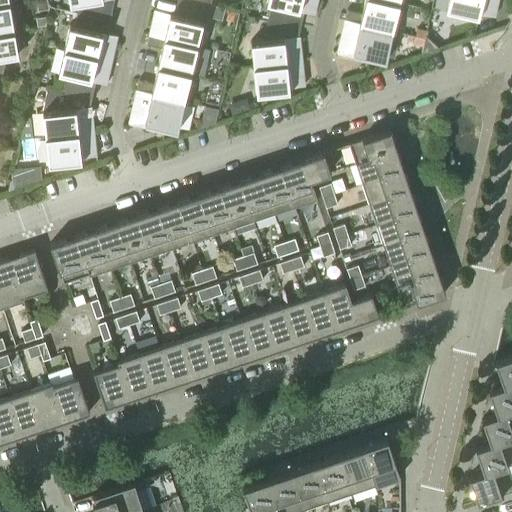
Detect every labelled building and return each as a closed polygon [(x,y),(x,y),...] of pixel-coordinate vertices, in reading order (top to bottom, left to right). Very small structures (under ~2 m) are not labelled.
[(0,30),(15,29),(10,0),(0,1),(0,30)] [(80,1),(78,11),(91,14),(94,0),(69,0),(70,3),(80,1)] [(155,8),(149,32),(197,43),(203,19),(207,20),(210,10),(217,13),(219,7),(211,5),(211,3),(199,0),(197,0),(194,17),(155,8)] [(272,2),(268,19),(281,22),(285,5),(315,12),(318,0),(267,0),(267,1),(272,2)] [(345,17),(345,18),(393,29),(399,1),(394,0),(365,0),(363,11),(347,8),(345,17)] [(498,0),(448,0),(446,8),(479,16),(480,11),(495,15),(498,0)] [(70,22),(65,47),(112,58),(118,33),(88,27),(91,14),(78,11),(75,23),(70,22)] [(45,15),(37,17),(38,22),(38,25),(46,23),(48,15),(45,15)] [(393,29),(345,18),(337,52),(364,58),(365,53),(386,58),(393,29)] [(251,39),(254,64),(303,59),(300,34),(278,36),(281,22),(268,19),(264,38),(251,39)] [(417,27),(416,34),(425,36),(426,29),(417,27)] [(0,71),(3,72),(7,55),(19,53),(15,29),(0,30),(0,71)] [(162,46),(158,63),(191,71),(197,43),(149,32),(149,33),(150,33),(147,42),(162,46)] [(425,36),(416,34),(415,35),(413,44),(423,46),(425,36)] [(425,37),(422,51),(438,46),(426,35),(425,37)] [(64,72),(60,89),(73,92),(77,75),(107,82),(112,58),(65,47),(59,71),(64,72)] [(303,59),(254,64),(257,93),(290,90),(290,85),(305,83),(303,59)] [(137,87),(136,88),(184,99),(191,71),(158,63),(154,81),(139,77),(137,87)] [(184,99),(136,88),(129,121),(155,128),(157,123),(178,128),(184,99)] [(43,109),(46,134),(95,129),(92,104),(70,106),(73,92),(60,89),(55,108),(43,109)] [(31,126),(22,127),(20,136),(32,135),(31,126)] [(349,141),(356,161),(397,148),(394,139),(389,140),(386,131),(391,129),(391,127),(349,141)] [(95,129),(46,134),(49,163),(82,160),(81,155),(97,153),(95,129)] [(356,161),(363,182),(404,168),(401,158),(396,160),(393,151),(398,149),(397,148),(356,161)] [(324,149),(305,156),(305,157),(304,157),(310,177),(331,170),(324,149)] [(292,160),(282,163),(296,205),(317,198),(310,177),(304,157),(305,157),(305,156),(301,157),(302,162),(294,165),(292,160)] [(271,167),(262,170),(276,212),(296,205),(282,163),(280,164),(282,169),(273,172),(271,167)] [(363,182),(369,202),(411,189),(408,179),(403,180),(400,171),(405,170),(404,168),(363,182)] [(251,174),(241,177),(255,219),(276,212),(262,170),(260,171),(261,176),(253,179),(251,174)] [(231,181),(221,184),(235,226),(255,219),(241,177),(239,178),(241,183),(232,186),(231,181)] [(319,185),(323,195),(334,191),(331,181),(319,185)] [(210,188),(200,191),(214,233),(235,226),(221,184),(219,185),(220,190),(212,193),(210,188)] [(369,202),(376,223),(418,209),(415,199),(409,201),(407,192),(412,190),(411,189),(369,202)] [(189,194),(179,198),(193,240),(214,233),(200,191),(198,191),(200,197),(191,200),(189,194)] [(334,191),(323,195),(326,206),(338,202),(334,191)] [(169,201),(159,205),(173,246),(193,240),(179,198),(177,198),(179,204),(170,206),(169,201)] [(148,208),(138,212),(152,253),(173,246),(159,205),(157,205),(159,210),(150,213),(148,208)] [(376,223),(383,243),(425,229),(422,219),(416,221),(413,212),(419,211),(418,209),(376,223)] [(128,215),(118,218),(132,260),(152,253),(138,212),(136,212),(138,217),(129,220),(128,215)] [(107,222),(97,225),(111,267),(132,260),(118,218),(116,219),(118,224),(109,227),(107,222)] [(333,226),(337,236),(348,232),(345,222),(333,226)] [(87,229),(77,232),(91,274),(111,267),(97,225),(95,226),(97,231),(88,234),(87,229)] [(383,243),(390,264),(432,250),(428,240),(423,242),(420,233),(425,231),(425,229),(383,243)] [(316,233),(320,244),(332,240),(328,230),(316,233)] [(91,274),(77,232),(75,233),(77,238),(68,241),(66,236),(50,241),(64,280),(88,272),(89,274),(91,274)] [(348,232),(337,236),(340,247),(352,243),(348,232)] [(295,236),(285,239),(289,251),(299,248),(295,236)] [(289,251),(285,239),(274,243),(278,255),(289,251)] [(332,240),(320,244),(323,254),(335,251),(332,240)] [(10,254),(8,255),(22,297),(24,296),(23,294),(48,285),(35,246),(19,251),(21,257),(12,260),(10,254)] [(254,250),(244,253),(248,265),(258,261),(254,250)] [(390,264),(397,284),(439,270),(435,260),(430,262),(427,253),(432,251),(432,250),(390,264)] [(248,265),(244,253),(233,257),(237,268),(248,265)] [(301,254),(291,257),(294,267),(304,264),(301,254)] [(0,298),(2,304),(22,297),(8,255),(0,257),(0,263),(0,264),(0,263),(0,298)] [(294,267),(291,257),(280,261),(283,271),(294,267)] [(347,267),(350,277),(362,273),(358,263),(347,267)] [(213,264),(203,267),(207,279),(217,275),(213,264)] [(207,279),(203,267),(192,271),(196,282),(207,279)] [(260,267),(250,271),(253,281),(263,278),(260,267)] [(439,270),(397,284),(404,305),(445,291),(442,281),(437,283),(434,274),(439,272),(439,270)] [(253,281),(250,271),(239,274),(242,285),(253,281)] [(362,273),(350,277),(354,288),(365,284),(362,273)] [(172,278),(162,281),(165,292),(176,289),(172,278)] [(165,292),(162,281),(151,285),(155,296),(165,292)] [(219,281),(208,284),(212,295),(222,292),(219,281)] [(346,282),(324,289),(337,327),(347,324),(345,319),(354,316),(355,321),(359,320),(359,318),(358,319),(351,300),(346,282)] [(212,295),(208,284),(198,288),(201,299),(212,295)] [(324,289),(304,296),(317,334),(326,331),(325,326),(333,323),(335,328),(337,327),(324,289)] [(131,291),(120,295),(124,306),(135,303),(131,291)] [(372,293),(351,300),(358,319),(359,318),(359,320),(379,313),(372,293)] [(124,306),(120,295),(110,298),(114,310),(124,306)] [(178,295),(167,298),(171,309),(181,305),(178,295)] [(90,299),(96,316),(104,313),(98,296),(90,299)] [(304,296),(283,303),(296,341),(306,338),(304,332),(313,330),(314,335),(317,334),(304,296)] [(171,309),(167,298),(157,302),(160,312),(171,309)] [(283,303),(263,310),(275,348),(285,344),(284,339),(292,336),(294,342),(296,341),(283,303)] [(137,308),(126,312),(130,323),(140,319),(137,308)] [(263,310),(242,317),(255,355),(265,351),(263,346),(272,343),(274,348),(275,348),(263,310)] [(130,323),(126,312),(116,316),(119,326),(130,323)] [(32,325),(21,329),(25,339),(43,333),(38,317),(30,319),(32,325)] [(242,317),(221,324),(234,362),(244,358),(243,353),(251,350),(253,355),(255,355),(242,317)] [(98,321),(103,338),(111,336),(106,319),(98,321)] [(221,324),(201,330),(214,368),(224,365),(222,360),(231,357),(232,362),(234,362),(221,324)] [(201,330),(180,337),(193,375),(203,372),(201,367),(210,364),(212,369),(214,368),(201,330)] [(180,337),(160,344),(172,382),(183,379),(181,374),(189,371),(191,376),(193,375),(180,337)] [(38,342),(41,352),(43,358),(51,356),(45,339),(38,342)] [(30,356),(41,352),(38,342),(27,345),(30,356)] [(160,344),(139,351),(152,389),(162,386),(160,381),(169,378),(171,383),(172,382),(160,344)] [(139,351),(119,358),(131,396),(142,393),(140,387),(148,385),(150,390),(152,389),(139,351)] [(7,352),(0,354),(0,365),(11,362),(7,352)] [(489,388),(489,389),(511,381),(511,353),(495,359),(503,383),(489,388)] [(131,396),(119,358),(117,358),(118,361),(93,370),(105,405),(121,399),(119,394),(128,391),(130,396),(131,396)] [(52,380),(51,381),(63,419),(65,418),(63,413),(72,410),(74,415),(90,410),(78,375),(53,383),(52,380)] [(51,381),(30,388),(43,425),(45,425),(43,420),(52,417),(53,422),(63,419),(51,381)] [(482,417),(482,418),(511,407),(511,381),(489,389),(497,412),(482,417)] [(30,388),(10,395),(22,432),(24,431),(23,426),(31,423),(33,429),(43,425),(30,388)] [(10,395),(0,397),(0,434),(1,439),(4,438),(2,433),(11,430),(12,435),(22,432),(10,395)] [(475,446),(511,434),(511,407),(482,418),(490,441),(475,446)] [(469,475),(511,461),(511,434),(475,446),(483,470),(469,475)] [(387,437),(363,445),(376,483),(400,475),(387,437)] [(363,445),(339,453),(352,491),(376,483),(363,445)] [(339,453),(315,461),(328,499),(352,491),(339,453)] [(315,461),(291,469),(304,507),(328,499),(315,461)] [(511,461),(469,475),(477,500),(511,488),(511,476),(508,463),(511,461)] [(291,469),(267,477),(278,511),(289,511),(304,507),(291,469)] [(278,511),(267,477),(243,485),(251,511),(278,511)] [(93,494),(98,511),(127,511),(143,507),(136,488),(145,486),(142,478),(93,494)]
